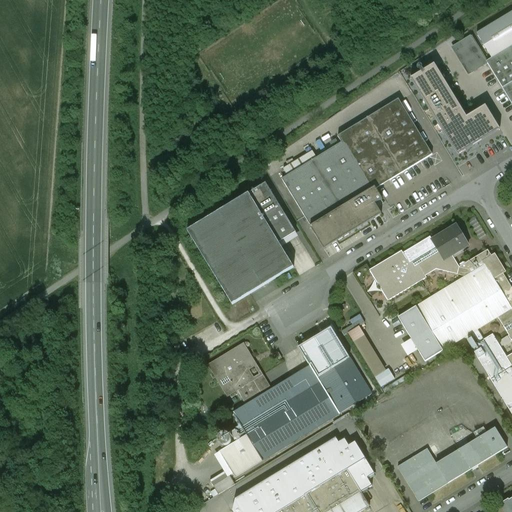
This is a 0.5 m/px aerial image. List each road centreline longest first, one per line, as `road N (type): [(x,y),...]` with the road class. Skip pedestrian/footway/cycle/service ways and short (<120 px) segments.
road 1 (primary): [(101,0),(93,296),(103,511)]
road 2 (unclassified): [(280,306),(477,183)]
road 3 (track): [(145,227),(147,0)]
road 4 (unclassified): [(145,227),(0,325)]
